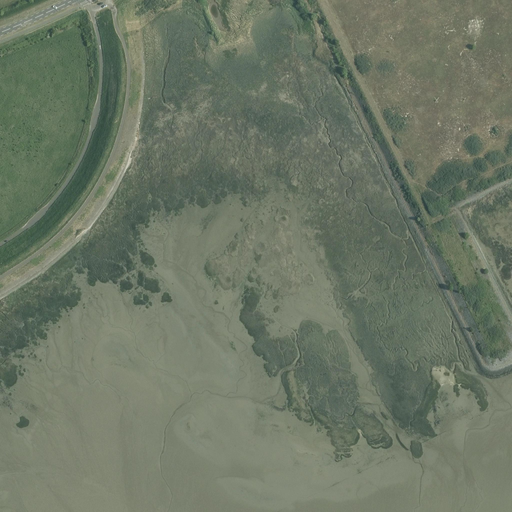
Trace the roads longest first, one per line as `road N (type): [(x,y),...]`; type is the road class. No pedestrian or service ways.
road 1 (unclassified): [(0,277),(72,221),(110,163),(129,72),(108,2)]
road 2 (unclassified): [(0,244),(52,202),(84,153),(101,65),(91,10)]
